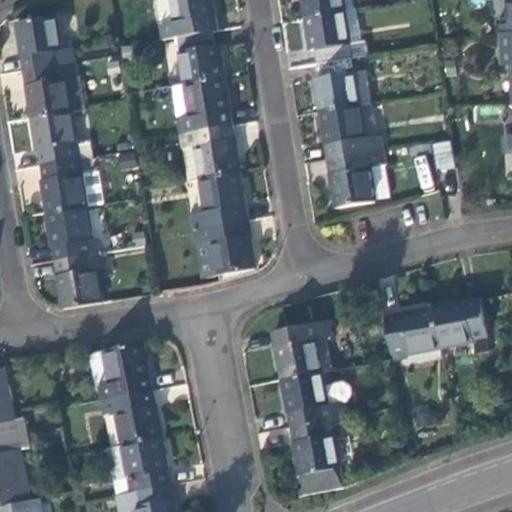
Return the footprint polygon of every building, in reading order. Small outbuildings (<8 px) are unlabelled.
[(212,0),(158,0),(165,39),(179,37),(214,32),(218,31),(212,0)] [(304,0),(307,17),(353,9),(351,0),(304,0)] [(501,21),(502,36),(511,35),(511,0),(507,0),(509,20),(501,21)] [(315,49),(317,64),(353,58),(369,55),(366,41),(362,42),(357,9),(353,9),(307,17),(312,50),(315,49)] [(76,63),(74,48),(62,50),(57,17),(18,23),(24,57),(27,71),(76,63)] [(187,85),(226,79),(220,46),(217,46),(214,32),(179,37),(187,85)] [(511,35),(502,36),(504,66),(511,65),(511,79),(511,35)] [(322,112),(371,103),(366,71),(355,73),(353,58),(317,64),(320,79),(317,80),(322,112)] [(76,63),(27,71),(29,86),(28,86),(34,119),(72,112),(87,110),(82,77),(79,77),(76,63)] [(195,132),(233,126),(231,111),(226,79),(187,85),(175,87),(180,119),(179,120),(181,134),(195,132)] [(330,159),(384,150),(381,136),(378,136),(373,104),(371,103),(322,112),(330,159)] [(72,112),(34,119),(39,152),(42,152),(44,166),(92,158),(90,143),(78,145),(72,112)] [(202,180),(241,174),(236,141),(235,141),(233,126),(195,132),(181,134),(184,149),(197,147),(202,180)] [(438,161),(454,159),(451,146),(436,149),(438,161)] [(384,150),(330,159),(333,174),(338,208),(376,201),(392,198),(384,150)] [(104,205),(98,172),(95,173),(92,158),(44,166),(47,180),(44,181),(49,214),(88,208),(104,205)] [(193,215),(196,230),(249,221),(241,174),(202,180),(208,213),(193,215)] [(88,208),(49,214),(54,246),(55,246),(57,261),(101,254),(99,239),(93,240),(88,208)] [(257,270),(249,221),(196,230),(204,279),(218,276),(257,270)] [(101,254),(57,261),(60,276),(59,276),(65,309),(103,303),(98,270),(104,269),(101,254)] [(435,309),(442,348),(475,342),(474,338),(489,335),(482,300),(435,309)] [(410,354),(442,348),(435,309),(386,319),(393,354),(409,351),(410,354)] [(329,321),(274,332),(284,380),(321,373),(314,339),(326,337),(331,336),(329,321)] [(333,371),(326,337),(314,339),(321,373),(333,371)] [(105,401),(153,391),(150,377),(144,343),(106,351),(106,352),(91,354),(97,387),(102,386),(105,401)] [(0,438),(28,434),(26,418),(16,419),(5,368),(0,369),(0,438)] [(293,427),(347,417),(345,402),(349,400),(353,395),(352,387),(346,383),(324,387),(321,373),(284,380),(290,413),(290,412),(293,427)] [(153,391),(105,401),(108,416),(118,414),(124,447),(163,439),(156,406),(156,407),(153,391)] [(295,497),(344,488),(334,434),(351,431),(347,417),(293,427),(296,441),(296,442),(305,489),(294,491),(295,497)] [(28,434),(0,438),(0,507),(32,502),(22,451),(31,449),(28,434)] [(169,471),(163,439),(124,447),(109,450),(119,496),(133,494),(171,486),(169,471)] [(174,501),(171,486),(133,494),(119,496),(121,511),(176,511),(175,501),(174,501)] [(43,511),(41,500),(32,502),(0,507),(0,511),(43,511)]
